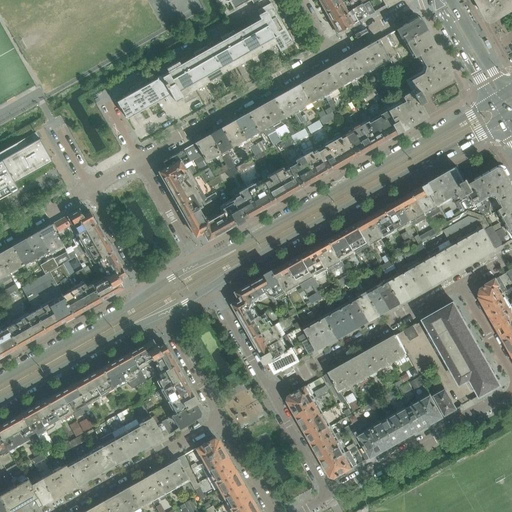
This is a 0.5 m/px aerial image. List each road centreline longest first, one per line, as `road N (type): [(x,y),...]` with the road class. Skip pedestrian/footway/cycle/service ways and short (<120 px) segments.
road 1 (tertiary): [(210,287),(500,120)]
road 2 (tertiary): [(488,101),(197,264)]
road 3 (residential): [(269,391),(459,283)]
road 4 (residential): [(138,159),(328,52)]
road 5 (residential): [(328,496),(511,392)]
road 6 (residential): [(56,511),(219,419)]
road 7 (tertiary): [(0,402),(161,315)]
road 8 (tertiary): [(148,292),(0,379)]
road 9 (residential): [(89,187),(148,292)]
road 10 (residential): [(197,264),(138,159)]
road 11 (residential): [(328,496),(269,391)]
